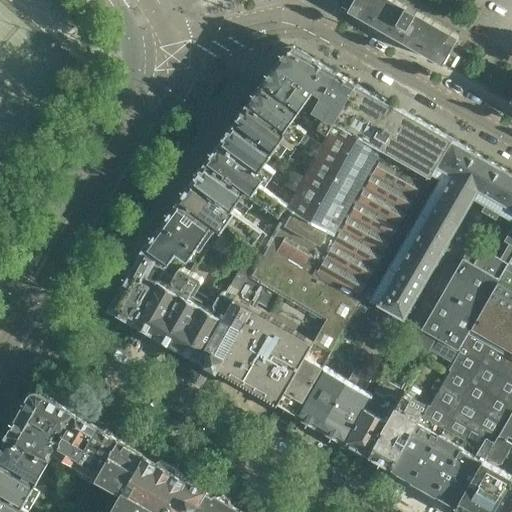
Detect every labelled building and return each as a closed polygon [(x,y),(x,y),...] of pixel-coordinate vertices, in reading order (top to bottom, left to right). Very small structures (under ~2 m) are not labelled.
[(460,36),(417,12),(408,7),(396,0),(345,0),(343,3),(351,8),(349,10),(444,64),(445,62),(453,67),(460,55),(452,50),(460,36)] [(338,72),(296,48),(288,50),(278,64),(313,87),(324,94),(338,72)] [(313,87),(278,64),(264,84),(301,108),(313,87)] [(332,128),(357,84),(338,72),(324,94),(318,105),(328,112),(322,122),(332,128)] [(365,294),(454,139),(454,138),(358,84),(357,84),(332,128),(291,199),(263,181),(269,173),(222,143),(208,162),(256,193),(255,195),(260,198),(283,213),(249,273),(286,294),(328,318),(317,339),(280,403),(297,413),(326,362),(346,327),(365,294)] [(294,118),(301,108),(264,84),(250,104),(301,137),(302,137),(309,126),(297,118),(297,119),(294,118)] [(301,137),(250,104),(236,123),(275,149),(283,137),(295,145),(301,137)] [(269,159),(275,149),(236,123),(222,143),(269,173),(272,176),(279,165),(269,159)] [(461,348),(511,259),(486,244),(475,264),(449,249),(479,196),(489,202),(487,206),(503,215),(505,211),(511,214),(511,226),(506,237),(511,240),(511,172),(490,161),(491,160),(488,158),(488,159),(466,147),(466,146),(463,144),(463,145),(457,142),(457,141),(454,139),(365,294),(390,308),(461,348)] [(256,193),(208,162),(194,182),(238,210),(239,209),(245,199),(255,206),(260,198),(255,195),(256,193)] [(238,210),(194,182),(180,201),(213,223),(225,231),(233,218),(239,223),(238,225),(259,238),(266,227),(239,209),(238,210)] [(199,246),(213,223),(180,201),(164,224),(199,246)] [(199,246),(164,224),(147,247),(171,262),(178,249),(193,257),(199,246)] [(137,321),(162,278),(153,273),(161,260),(169,265),(171,262),(147,247),(145,250),(146,250),(137,266),(136,266),(134,269),(135,269),(125,286),(123,289),(114,305),(112,307),(115,309),(134,320),(137,322),(137,321)] [(511,258),(511,259),(461,348),(459,351),(452,364),(421,419),(393,468),(400,472),(400,471),(412,478),(414,479),(414,480),(414,481),(492,344),(511,355),(511,258)] [(179,346),(179,345),(208,295),(198,289),(211,266),(200,260),(196,267),(158,333),(158,334),(179,346)] [(158,333),(196,267),(189,263),(183,265),(178,274),(179,279),(176,283),(163,276),(162,278),(137,321),(158,333)] [(241,288),(249,274),(241,269),(233,283),(241,288)] [(317,339),(274,314),(286,294),(249,273),(249,274),(241,288),(237,295),(201,358),(280,403),(317,339)] [(201,358),(237,295),(230,290),(223,292),(218,300),(208,295),(179,345),(201,358)] [(368,347),(371,342),(389,311),(390,308),(365,294),(346,327),(361,336),(358,341),(368,347)] [(406,339),(414,325),(389,311),(371,342),(396,356),(406,339)] [(429,352),(429,351),(437,338),(414,325),(406,339),(429,352)] [(459,351),(437,338),(429,351),(452,364),(459,351)] [(436,493),(511,359),(511,355),(492,344),(414,481),(421,485),(422,483),(435,491),(435,492),(436,493)] [(458,505),(511,409),(511,359),(436,493),(437,493),(438,493),(440,494),(452,500),(451,501),(453,502),(453,501),(457,503),(456,504),(458,505)] [(368,405),(377,391),(367,385),(374,372),(359,363),(351,376),(326,362),(297,413),(348,441),(368,405)] [(370,455),(405,393),(391,385),(377,410),(368,405),(348,441),(347,442),(350,444),(350,443),(370,455)] [(393,468),(421,419),(406,411),(415,396),(406,391),(405,393),(370,455),(393,468)] [(63,438),(77,413),(45,394),(42,392),(42,393),(40,392),(39,392),(38,392),(36,392),(34,393),(33,394),(31,395),(29,398),(30,398),(21,414),(63,438)] [(511,473),(501,467),(511,447),(511,443),(507,440),(510,435),(511,436),(511,409),(458,505),(471,511),(494,511),(511,480),(511,473)] [(71,473),(98,426),(77,413),(63,438),(55,451),(72,460),(68,466),(71,468),(69,472),(71,473)] [(63,438),(21,414),(10,433),(9,433),(8,436),(9,437),(50,460),(55,451),(63,438)] [(98,477),(120,439),(98,426),(71,473),(74,475),(76,471),(79,473),(82,468),(98,477)] [(41,476),(50,460),(9,437),(0,452),(0,461),(45,488),(48,483),(45,482),(46,479),(41,476)] [(247,511),(242,509),(231,503),(230,498),(224,494),(219,496),(216,494),(208,489),(121,438),(120,439),(98,477),(102,479),(99,484),(109,489),(108,490),(108,491),(107,493),(107,494),(107,495),(107,496),(108,499),(109,500),(109,501),(111,503),(112,504),(115,506),(111,511),(247,511)] [(45,488),(0,461),(0,491),(24,505),(33,490),(38,493),(40,490),(43,492),(45,488)] [(511,511),(511,480),(494,511),(511,511)] [(35,511),(24,505),(0,491),(0,511),(35,511)]
